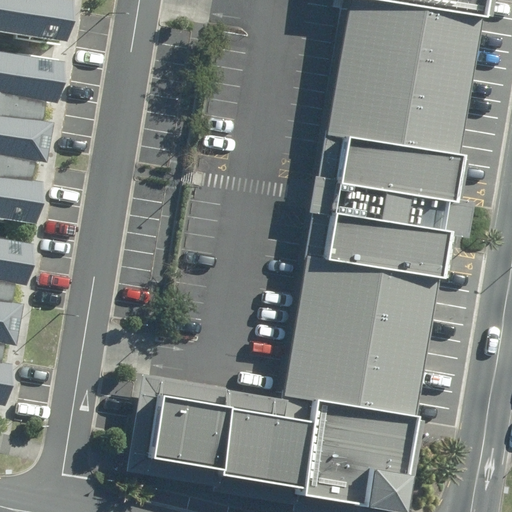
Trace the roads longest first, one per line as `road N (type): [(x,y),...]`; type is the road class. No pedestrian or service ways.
road 1 (residential): [(53,511),(140,0)]
road 2 (secondary): [(469,511),(511,270)]
